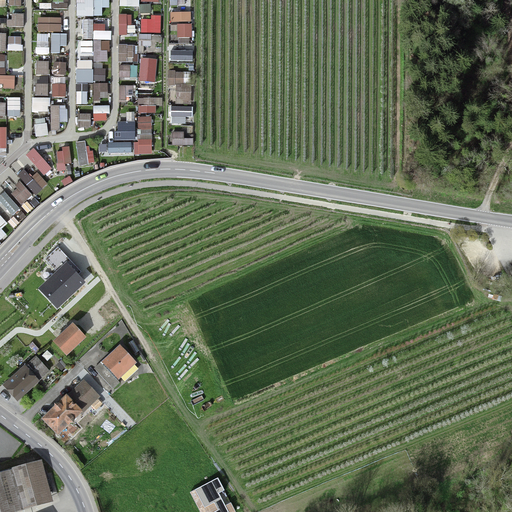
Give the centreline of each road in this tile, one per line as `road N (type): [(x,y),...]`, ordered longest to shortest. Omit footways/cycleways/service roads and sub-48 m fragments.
road 1 (secondary): [(511,221),(153,169),(116,175),(67,198),(0,263)]
road 2 (track): [(54,207),(246,497)]
